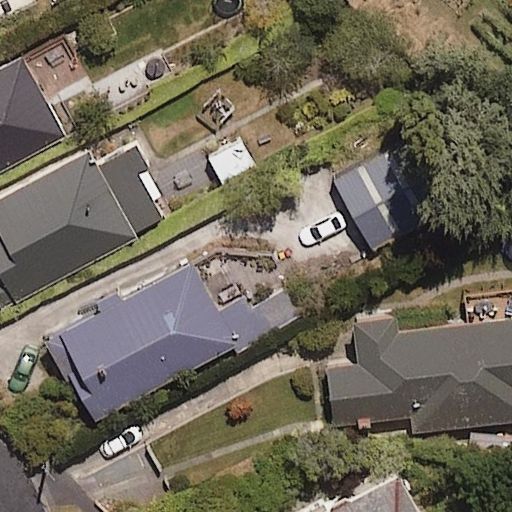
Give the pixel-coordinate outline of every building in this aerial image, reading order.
[(0,159),(64,124),(21,45),(0,56),(0,159)] [(0,256),(18,290),(170,212),(145,164),(150,161),(133,127),(95,146),(88,134),(0,179),(0,256)] [(346,206),(367,244),(441,204),(401,130),(318,175),(337,210),(346,206)] [(183,248),(40,325),(88,413),(261,319),(243,287),(213,304),(183,248)] [(511,301),(388,317),(386,301),(344,306),(349,350),(320,354),(328,415),(405,406),(407,424),(511,411),(511,301)] [(292,359),(281,335),(241,352),(251,376),(292,359)] [(270,511),(415,511),(383,449),(269,509),(270,511)]
